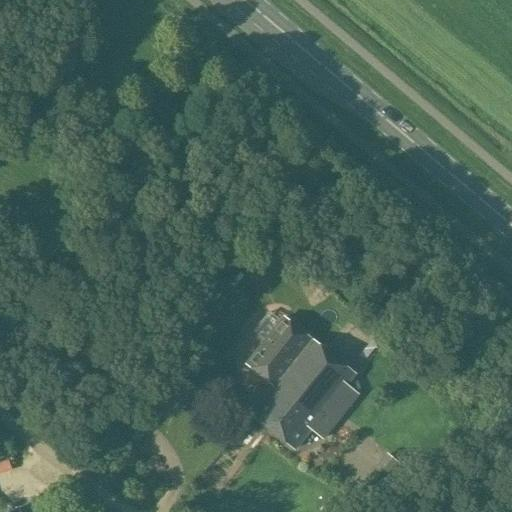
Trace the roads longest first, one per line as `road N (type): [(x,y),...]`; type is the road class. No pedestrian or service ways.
road 1 (primary): [(511,226),(244,0)]
road 2 (unclassified): [(134,511),(0,406)]
